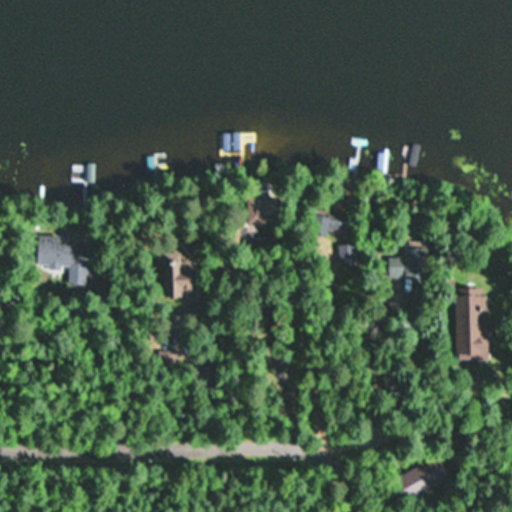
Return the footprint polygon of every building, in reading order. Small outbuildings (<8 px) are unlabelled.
[(246,197),(246,224),(271,224),(271,197),(246,197)] [(351,212),(313,212),(313,234),(351,234),(351,212)] [(85,285),(86,257),(84,257),(84,244),(58,242),(58,236),(38,235),(36,266),(69,268),(68,284),(85,285)] [(424,279),(423,247),(404,248),(404,257),(387,258),(388,281),(424,279)] [(193,265),(181,265),(181,251),(164,251),(164,297),(193,297),(193,265)] [(454,296),(455,360),(488,360),(487,288),(464,288),(464,295),(454,296)] [(396,478),(408,501),(449,480),(438,456),(396,478)]
